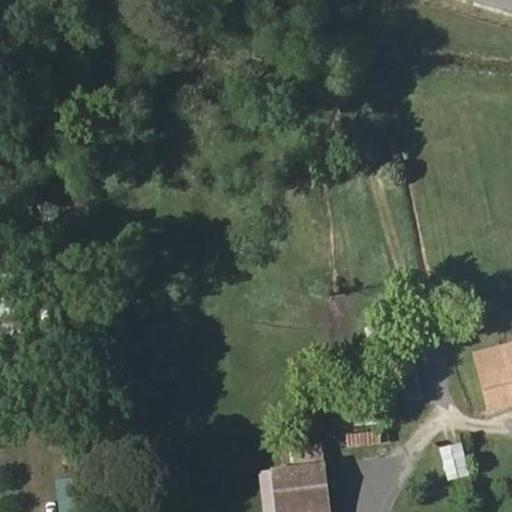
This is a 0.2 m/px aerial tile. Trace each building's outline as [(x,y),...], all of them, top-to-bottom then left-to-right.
[(0,334),(20,332),(14,274),(0,275),(0,334)] [(397,343),(391,323),(368,330),(373,350),(396,344),(397,343)] [(421,398),(407,341),(397,343),(396,344),(402,370),(407,369),(413,390),(404,393),(406,401),(421,398)] [(511,404),(511,344),(476,354),(490,410),(511,404)] [(0,381),(18,378),(14,352),(0,354),(0,381)] [(299,422),(316,397),(307,391),(290,416),(299,422)] [(384,422),(384,412),(356,414),(357,424),(384,422)] [(392,442),(391,432),(348,435),(349,445),(392,442)] [(329,444),(328,435),(309,438),(310,446),(320,445),(329,444)] [(468,474),(460,444),(441,449),(449,479),(468,474)] [(328,511),(323,464),(320,445),(310,446),(293,448),(294,450),(296,468),(276,470),(274,470),(278,511),(328,511)] [(296,468),(294,450),(274,453),(276,470),(296,468)] [(278,511),(274,470),(262,472),(266,511),(278,511)] [(86,511),(87,478),(61,478),(61,511),(86,511)]
